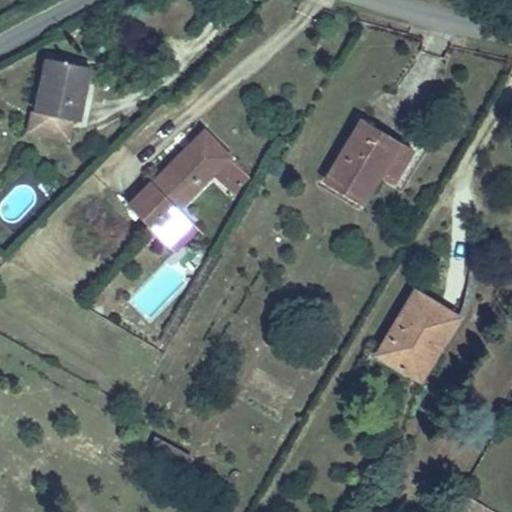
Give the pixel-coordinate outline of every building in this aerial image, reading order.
[(79,121),(90,67),(48,58),(37,112),(79,121)] [(400,143),(363,120),(326,181),(363,203),(380,175),(400,143)] [(156,232),(231,157),(205,131),(130,205),(156,232)] [(393,183),(413,150),(400,143),(380,175),(393,183)] [(438,356),(459,318),(416,292),(377,357),(409,376),(426,349),(438,356)] [(422,383),(438,356),(426,349),(409,376),(422,383)]
